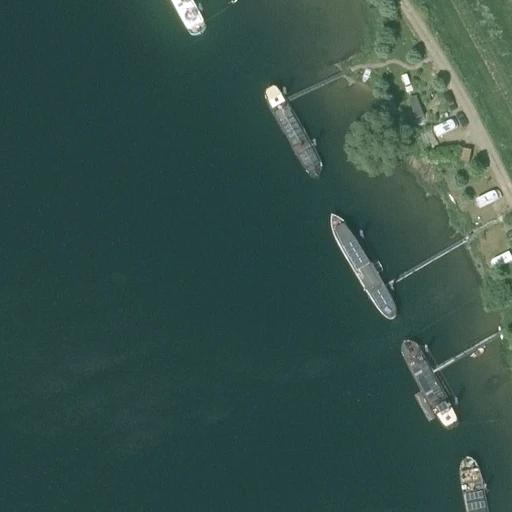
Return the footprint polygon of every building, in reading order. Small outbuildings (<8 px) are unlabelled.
[(169,0),(191,37),(205,29),(188,0),(169,0)] [(281,89),(266,96),(305,178),(320,171),(281,89)] [(473,154),(461,151),(458,164),(470,167),(473,154)] [(333,222),(331,230),(377,317),(387,323),(393,319),(394,310),(347,222),(340,219),(333,222)] [(406,349),(404,357),(441,430),(452,434),(457,430),(458,421),(421,349),(414,346),(406,349)] [(462,464),(459,472),(467,511),(486,511),(477,468),(471,463),(462,464)]
